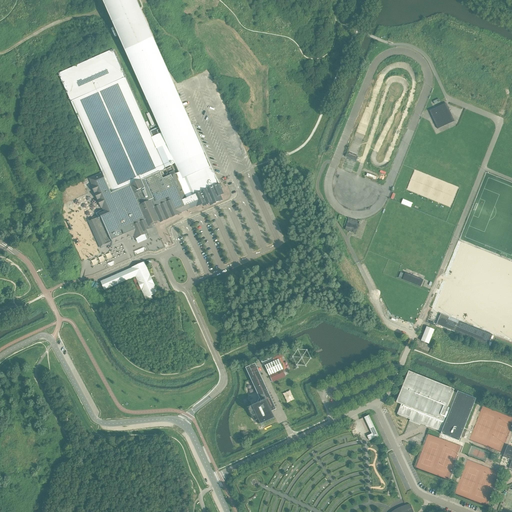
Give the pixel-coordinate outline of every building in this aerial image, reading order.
[(113,49),(58,74),(100,168),(102,173),(97,175),(97,177),(91,179),(105,212),(100,214),(100,216),(90,221),(101,246),(112,242),(112,243),(124,238),(125,240),(134,236),(136,239),(145,234),(142,227),(151,223),(159,220),(160,222),(178,214),(190,208),(196,206),(205,202),(206,204),(212,201),(213,204),(222,200),(220,195),(223,194),(220,186),(219,185),(219,184),(217,180),(193,125),(192,125),(190,121),(136,0),(102,0),(162,133),(163,138),(179,173),(175,174),(172,167),(166,169),(163,162),(159,154),(158,152),(152,138),(113,49)] [(446,103),(429,111),(438,129),(454,121),(446,103)] [(359,222),(349,218),(345,230),(356,233),(359,222)] [(131,268),(101,281),(101,282),(103,286),(104,290),(135,276),(140,287),(143,293),(145,298),(157,293),(154,284),(153,285),(150,279),(149,277),(150,276),(144,263),(131,268)] [(423,280),(405,273),(403,280),(421,287),(423,280)] [(450,326),(452,319),(432,311),(430,318),(432,319),(431,324),(436,326),(438,321),(450,326)] [(455,332),(454,333),(488,346),(489,342),(492,335),(459,321),(458,323),(455,332)] [(429,344),(434,330),(426,327),(421,341),(429,344)] [(279,359),(265,365),(270,376),(283,369),(279,359)] [(274,410),(276,409),(255,364),(245,368),(259,398),(257,404),(252,406),(261,425),(275,418),(272,412),(272,411),(274,410)] [(459,441),(476,399),(457,391),(457,393),(453,392),(454,390),(409,372),(396,403),(401,404),(397,414),(410,420),(409,421),(420,426),(420,424),(434,429),(436,429),(436,430),(441,432),(440,434),(459,441)] [(378,436),(369,415),(364,418),(372,434),(367,436),(369,440),(378,436)] [(511,447),(507,445),(503,457),(511,460),(509,468),(511,469),(511,447)]
